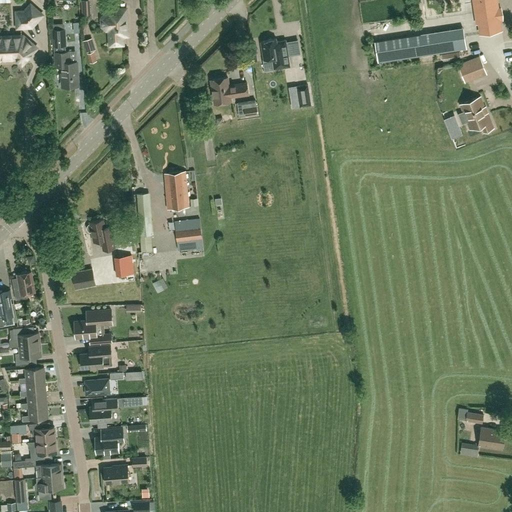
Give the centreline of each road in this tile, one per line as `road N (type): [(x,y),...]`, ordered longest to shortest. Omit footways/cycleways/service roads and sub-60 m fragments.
road 1 (tertiary): [(14,222),(233,0)]
road 2 (residential): [(85,511),(41,253),(14,222)]
